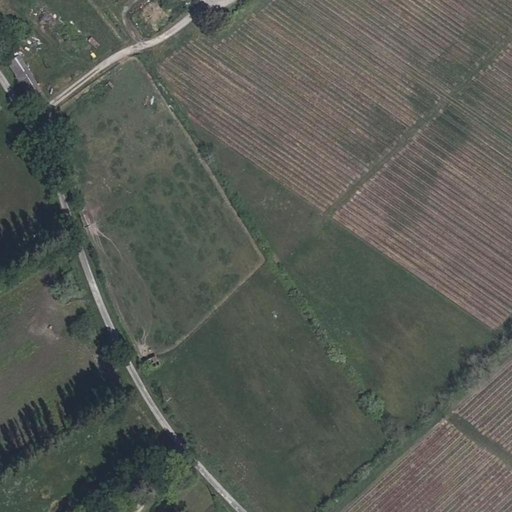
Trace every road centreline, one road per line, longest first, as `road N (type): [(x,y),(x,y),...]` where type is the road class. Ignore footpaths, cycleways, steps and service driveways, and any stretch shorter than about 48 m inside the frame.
road 1 (unclassified): [(246,511),(171,428),(119,337),(91,279),(51,142)]
road 2 (track): [(51,142),(50,101),(130,45),(165,41),(228,0)]
